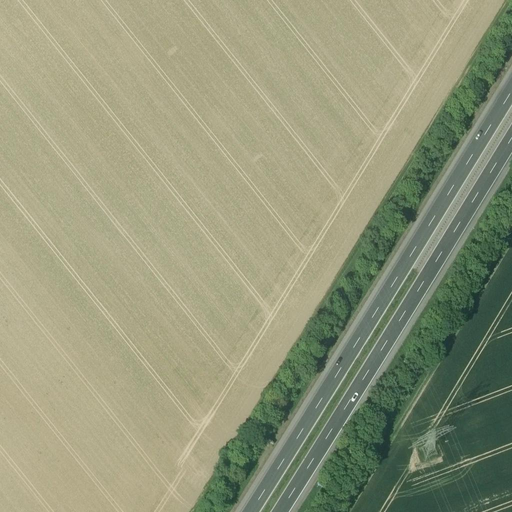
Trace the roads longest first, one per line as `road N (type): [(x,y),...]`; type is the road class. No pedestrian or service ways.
road 1 (track): [(193,511),(511,0)]
road 2 (motorway): [(511,94),(251,511)]
road 3 (motorway): [(282,511),(511,151)]
road 4 (track): [(511,235),(342,511)]
